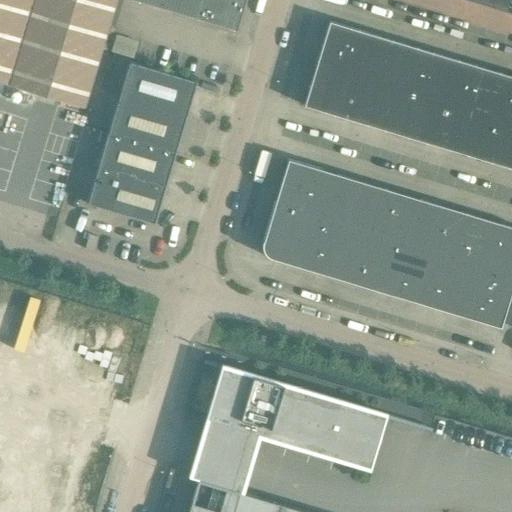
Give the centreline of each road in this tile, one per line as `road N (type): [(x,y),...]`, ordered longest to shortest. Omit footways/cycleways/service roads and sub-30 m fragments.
road 1 (unknown): [(511,494),(361,487),(150,432)]
road 2 (unclassified): [(511,389),(193,291)]
road 3 (unclassified): [(193,291),(278,0)]
road 4 (unclassified): [(193,291),(126,511)]
